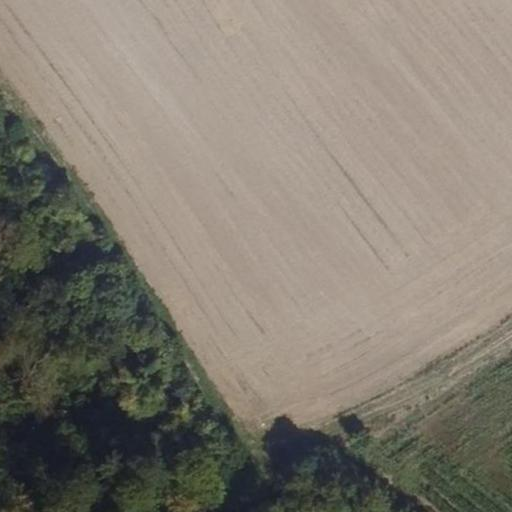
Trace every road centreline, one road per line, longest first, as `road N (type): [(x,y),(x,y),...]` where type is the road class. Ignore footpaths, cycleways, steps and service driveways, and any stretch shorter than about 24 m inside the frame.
road 1 (track): [(0,109),(137,293),(209,511)]
road 2 (track): [(511,325),(210,511)]
